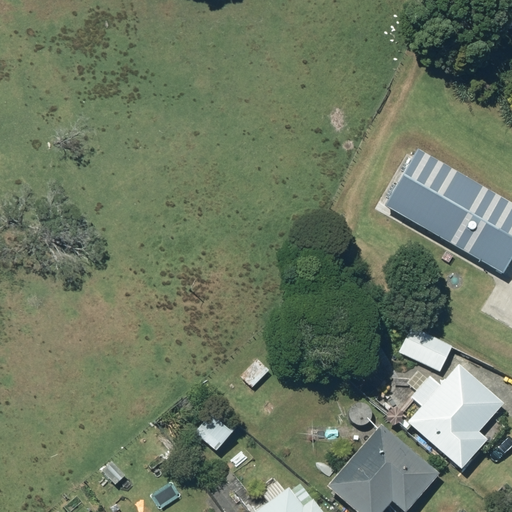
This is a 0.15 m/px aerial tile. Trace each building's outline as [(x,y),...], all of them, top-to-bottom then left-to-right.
[(379,208),(497,277),(511,251),(511,208),(413,150),(379,208)] [(436,374),(448,349),(411,329),(399,354),(436,374)] [(247,390),(266,371),(255,360),(237,378),(247,390)] [(499,406),(455,367),(437,388),(427,380),(409,400),(418,409),(404,425),(456,472),(482,442),(473,435),(499,406)] [(342,422),(337,410),(328,415),(333,426),(342,422)] [(213,455),(234,431),(212,411),(190,436),(213,455)] [(377,424),(320,489),(346,511),(379,511),(387,504),(394,511),(402,511),(435,476),(377,424)] [(239,461),(247,454),(243,449),(234,455),(239,461)] [(121,476),(108,462),(98,472),(110,485),(121,476)] [(313,511),(306,502),(296,508),(285,492),(281,495),(271,482),(255,494),(263,505),(253,511),(313,511)]
